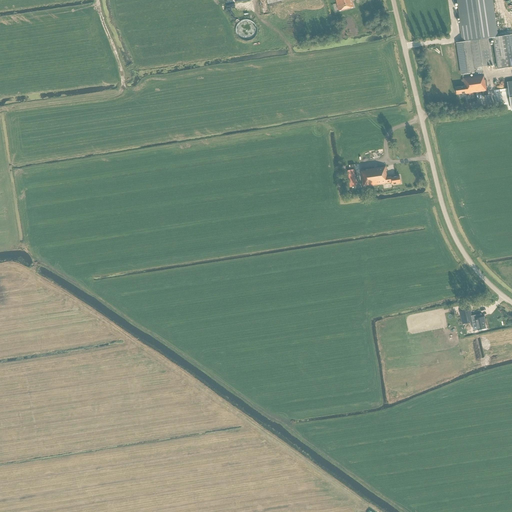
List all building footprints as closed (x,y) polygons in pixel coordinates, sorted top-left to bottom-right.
[(335,0),(338,11),(354,7),(352,0),(335,0)] [(511,35),(496,37),(493,11),(460,15),(463,42),(458,43),(463,78),(464,86),(455,87),(456,94),(465,93),(466,94),(467,94),(468,95),(473,95),(473,93),(482,91),(483,95),(488,95),(487,90),(486,90),(485,80),(484,80),(482,66),(493,65),(489,38),(492,38),(497,69),(511,67),(511,35)] [(247,41),(250,40),(252,39),(255,37),(256,35),(257,32),(257,29),(256,26),(255,24),(253,22),(251,20),(248,20),(245,20),(242,21),(240,22),(238,24),(237,27),(236,30),(237,33),(238,35),(239,38),(242,39),(244,40),(247,41)] [(387,178),(385,167),(365,170),(365,171),(361,171),(363,186),(392,182),(392,184),(400,183),(399,176),(387,178)] [(350,187),(356,186),(353,169),(347,170),(350,187)] [(471,316),(470,309),(460,311),(462,324),(472,322),(472,323),(476,322),(478,330),(485,328),(483,317),(479,318),(479,314),(471,316)]
